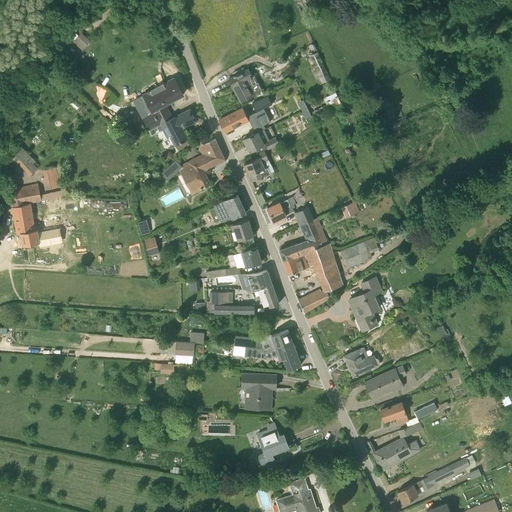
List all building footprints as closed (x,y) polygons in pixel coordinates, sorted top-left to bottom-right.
[(83,48),(93,39),(83,29),(74,38),(83,48)] [(318,85),(330,79),(316,49),(313,51),(314,53),(310,56),(313,63),(311,64),(313,69),(311,70),(318,85)] [(52,63),(56,58),(50,53),(45,58),(52,63)] [(253,76),(248,68),(228,77),(240,102),(254,94),(263,90),(255,74),(253,76)] [(173,117),(166,103),(183,94),(174,78),(143,94),(152,112),(159,125),(190,109),(173,117)] [(268,96),(252,104),(257,113),(265,109),(272,105),(268,96)] [(244,108),(219,119),(225,131),(250,119),(250,120),(256,132),(258,131),(266,127),(265,125),(272,122),(265,109),(257,113),(249,117),(244,107),(244,108)] [(183,127),(196,120),(190,109),(159,125),(159,126),(165,122),(171,135),(169,136),(174,146),(175,145),(180,154),(190,144),(187,139),(189,138),(183,127)] [(249,150),(264,143),(258,131),(256,132),(243,138),(249,150)] [(208,141),(206,136),(193,142),(196,147),(198,146),(202,154),(185,162),(187,165),(182,167),(175,159),(164,169),(161,172),(167,178),(170,176),(179,169),(192,194),(201,190),(201,189),(211,183),(205,171),(208,170),(207,168),(225,160),(215,138),(208,141)] [(267,148),(278,143),(275,137),(264,142),(267,148)] [(18,144),(6,156),(5,177),(14,177),(12,169),(13,165),(16,162),(30,176),(38,168),(32,163),(35,161),(18,144)] [(271,164),(264,149),(258,152),(259,156),(244,163),(249,175),(249,174),(252,181),(261,177),(259,171),(264,168),(263,165),(265,164),(269,173),(274,171),(271,164)] [(44,190),(65,185),(60,165),(41,170),(43,177),(41,177),(44,190)] [(40,194),(38,183),(9,189),(11,200),(18,232),(21,232),(23,244),(57,238),(55,230),(46,231),(46,225),(39,226),(39,222),(33,223),(30,208),(27,208),(27,203),(62,195),(61,190),(40,194)] [(237,194),(213,205),(220,220),(224,222),(246,212),(237,194)] [(274,222),(286,216),(286,214),(294,211),(293,208),(295,207),(294,204),(296,203),(293,196),(280,202),(267,208),(271,216),(270,217),(272,221),(273,220),(274,222)] [(299,225),(300,225),(314,219),(314,218),(308,206),(294,212),(299,225)] [(317,217),(314,218),(314,219),(300,225),(306,240),(279,249),(283,260),(305,251),(324,244),(328,243),(317,217)] [(141,236),(149,234),(145,219),(137,221),(141,236)] [(254,242),(252,236),(254,235),(248,219),(232,224),(237,240),(238,240),(239,247),(254,242)] [(336,262),(377,246),(374,237),(339,251),(331,248),(336,262)] [(154,238),(144,241),(149,255),(158,252),(154,238)] [(316,273),(337,265),(331,248),(329,243),(328,243),(324,244),(305,251),(283,260),(288,273),(313,263),(316,273)] [(377,246),(336,262),(337,265),(339,271),(372,258),(370,252),(378,249),(377,246)] [(262,262),(257,248),(251,250),(251,249),(240,251),(245,267),(254,264),(262,262)] [(235,267),(211,270),(212,277),(238,274),(246,274),(251,273),(257,273),(254,264),(245,267),(240,251),(232,254),(235,267)] [(343,285),(339,271),(337,265),(316,273),(322,288),(298,300),(304,312),(329,297),(329,296),(340,290),(338,286),(343,285)] [(254,290),(272,283),(270,278),(271,276),(270,273),(267,272),(267,269),(257,273),(251,273),(246,274),(251,287),(252,289),(254,290)] [(378,325),(371,310),(379,307),(373,295),(383,291),(376,275),(360,282),(364,292),(349,299),(357,317),(360,315),(367,330),(378,325)] [(279,303),(272,283),(254,290),(252,289),(256,300),(261,299),(264,306),(268,304),(269,307),(279,303)] [(233,304),(233,292),(209,292),(209,301),(206,301),(206,312),(254,313),(254,304),(233,304)] [(446,334),(442,325),(436,328),(441,337),(446,334)] [(264,351),(293,342),(288,329),(271,335),(272,340),(262,343),(262,337),(235,335),(234,338),(234,343),(261,345),(264,351)] [(193,342),(189,342),(168,340),(167,353),(193,355),(193,342)] [(301,364),(293,342),(264,351),(261,345),(234,343),(234,344),(245,346),(244,356),(266,358),(278,354),(280,360),(283,359),(287,369),(301,364)] [(368,357),(364,347),(344,355),(353,375),(367,369),(370,367),(374,369),(378,367),(379,363),(378,359),(374,358),(373,355),(368,357)] [(173,374),(173,364),(161,364),(160,373),(173,374)] [(392,391),(404,387),(400,377),(407,374),(402,364),(396,367),(396,368),(365,381),(372,397),(391,389),(392,391)] [(271,409),(271,388),(276,388),(277,373),(241,372),(241,388),(245,388),(244,408),(271,409)] [(505,405),(511,402),(508,394),(502,397),(505,405)] [(409,421),(402,401),(381,409),(385,420),(395,416),(398,424),(409,421)] [(417,419),(437,410),(434,402),(414,411),(417,419)] [(406,435),(423,428),(420,421),(398,430),(401,438),(374,452),(382,470),(420,448),(416,439),(407,443),(403,435),(406,435)] [(279,436),(273,423),(267,426),(268,428),(256,433),(264,452),(254,455),(261,470),(277,464),(272,453),(288,446),(283,434),(279,436)] [(478,455),(476,452),(474,453),(474,452),(466,457),(466,456),(447,465),(447,466),(426,476),(426,477),(413,483),(398,491),(403,502),(419,494),(416,489),(418,488),(420,491),(434,484),(448,477),(448,476),(470,465),(468,460),(478,455)] [(479,469),(468,474),(471,480),(482,475),(479,469)] [(308,489),(304,478),(289,483),(292,493),(275,499),(279,511),(290,511),(295,510),(295,511),(314,511),(314,509),(316,508),(310,489),(308,489)]
